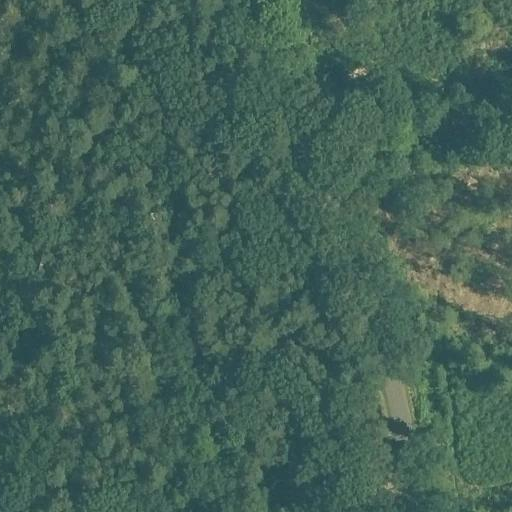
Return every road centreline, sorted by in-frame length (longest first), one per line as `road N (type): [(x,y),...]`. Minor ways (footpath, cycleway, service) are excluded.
road 1 (unclassified): [(420,511),(382,331),(243,0)]
road 2 (track): [(450,475),(416,489),(229,511)]
road 3 (track): [(309,143),(511,113)]
